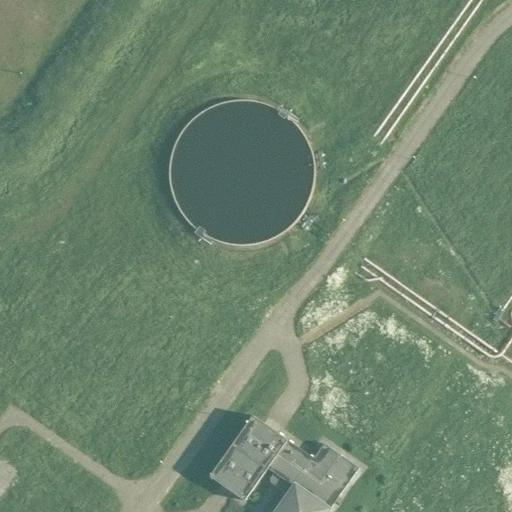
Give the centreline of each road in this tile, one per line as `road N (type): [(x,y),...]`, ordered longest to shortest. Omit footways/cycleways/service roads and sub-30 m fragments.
road 1 (unclassified): [(511,13),(486,38),(145,511)]
road 2 (track): [(0,428),(23,419),(148,507)]
